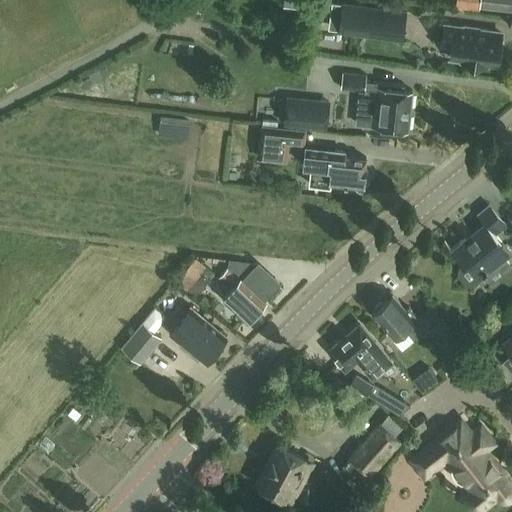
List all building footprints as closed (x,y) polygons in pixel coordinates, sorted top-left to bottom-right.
[(511,0),(479,0),(479,9),(511,12),(511,0)] [(394,10),(343,3),(339,27),(391,34),(403,36),(406,12),(394,10)] [(462,28),(444,26),(443,39),(452,40),(450,57),(463,58),(463,61),(486,64),(486,62),(498,63),(502,33),(482,31),(482,28),(463,25),(462,28)] [(361,91),(360,101),(357,123),(408,128),(412,89),(403,88),(404,84),(367,80),(367,74),(343,71),(341,87),(365,90),(365,91),(361,91)] [(329,102),(305,100),(283,97),(283,98),(287,99),(284,121),(280,120),(280,121),(326,126),(329,102)] [(291,127),(277,125),(261,124),(257,156),(273,158),(287,160),(289,141),(305,143),(306,128),(291,127)] [(331,177),(331,180),(364,184),(365,181),(370,179),(371,170),(370,170),(366,167),(367,164),(366,164),(367,155),(332,151),(332,148),(308,146),(306,162),(320,163),(318,176),(331,177)] [(508,223),(490,201),(478,212),(485,220),(452,247),(445,238),(444,239),(464,263),(461,265),(459,269),(460,274),(466,281),(470,283),(475,282),(511,251),(511,250),(497,233),(508,223)] [(207,265),(196,257),(176,282),(187,290),(203,270),(207,265)] [(249,318),(250,316),(255,317),(260,312),(260,311),(258,307),(266,299),(242,276),(241,278),(228,266),(217,278),(229,289),(224,294),(249,318)] [(211,302),(223,284),(211,275),(198,292),(211,302)] [(376,304),(376,307),(373,309),(395,336),(405,328),(414,339),(424,330),(415,320),(418,317),(409,306),(406,308),(393,292),(384,300),(381,300),(376,304)] [(191,304),(175,323),(182,329),(177,335),(182,340),(179,343),(179,348),(185,353),(189,352),(192,348),(207,360),(210,356),(213,356),(217,351),(216,348),(227,335),(191,304)] [(143,320),(155,330),(161,322),(164,315),(154,306),(143,319),(143,320)] [(441,317),(428,327),(451,355),(464,344),(441,317)] [(140,359),(161,335),(155,330),(143,320),(122,344),(140,359)] [(361,322),(331,347),(346,366),(358,356),(373,375),(392,359),(376,341),(361,322)] [(428,368),(412,380),(420,391),(436,380),(428,368)] [(372,383),(356,373),(349,384),(365,394),(372,383)] [(511,479),(487,448),(496,441),(482,424),(472,431),(462,418),(412,458),(426,476),(451,456),(475,486),(471,489),(468,493),(467,497),(467,501),(469,505),(472,508),(477,509),(481,508),(485,507),(497,497),(501,499),(503,500),(508,500),(510,499),(511,497),(511,479)] [(371,476),(402,441),(378,420),(348,455),(371,476)] [(257,474),(259,477),(257,480),(266,485),(263,490),(277,498),(279,492),(293,500),(315,460),(279,441),(276,445),(273,445),(269,452),(271,455),(264,467),(261,467),(257,474)] [(0,498),(16,511),(40,511),(71,475),(41,450),(23,472),(20,469),(0,492),(0,498)]
